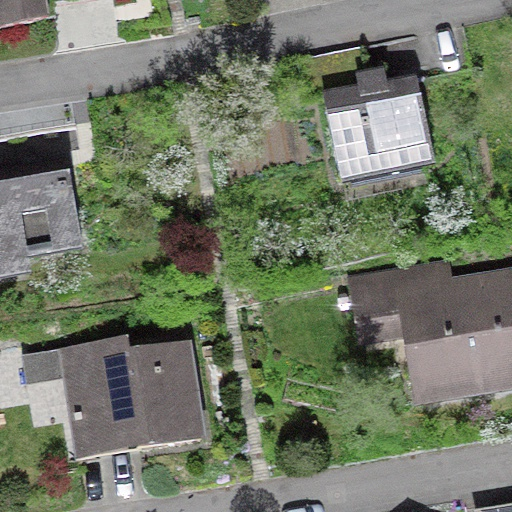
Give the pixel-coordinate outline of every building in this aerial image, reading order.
[(0,0),(0,27),(49,20),(45,0),(0,0)] [(324,101),(340,180),(432,161),(416,81),(378,89),(375,75),(359,79),(353,50),(298,61),(307,104),(324,101)] [(0,177),(0,259),(77,246),(65,179),(64,175),(61,172),(56,169),(51,169),(0,177)] [(449,269),(354,284),(364,341),(408,333),(419,401),(502,388),(500,371),(511,368),(511,279),(452,289),(449,269)] [(202,439),(188,349),(129,358),(127,346),(64,355),(63,353),(22,359),(26,385),(66,379),(76,447),(136,437),(138,449),(202,439)] [(511,511),(511,503),(476,509),(476,511),(511,511)]
